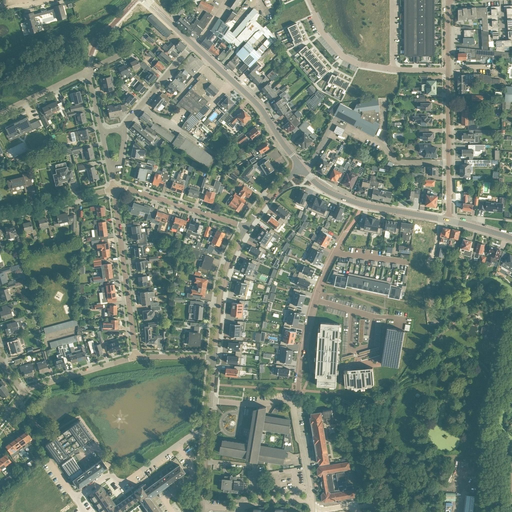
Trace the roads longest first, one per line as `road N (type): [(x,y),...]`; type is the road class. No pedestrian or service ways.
road 1 (residential): [(135,356),(113,189)]
road 2 (tertiary): [(300,167),(256,103),(194,45)]
road 3 (tertiary): [(448,220),(345,199),(300,167)]
road 4 (residential): [(336,250),(288,399)]
road 5 (residential): [(448,220),(448,70)]
road 6 (residential): [(245,226),(113,189)]
road 7 (residential): [(214,357),(222,282),(245,226)]
